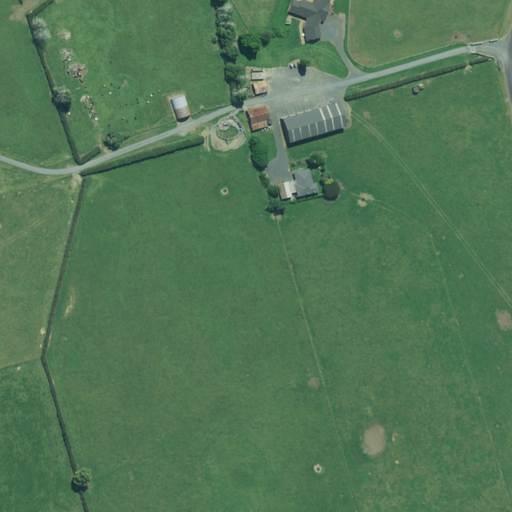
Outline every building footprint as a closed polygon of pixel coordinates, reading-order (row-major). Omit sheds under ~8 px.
[(329,0),(313,0),(312,4),(301,0),(299,0),(299,3),(292,0),(288,12),(305,18),(303,33),(305,41),(319,38),(318,25),(319,21),(322,22),(329,0)] [(267,92),(264,81),(252,84),(254,94),(267,92)] [(190,114),(183,95),(171,100),(178,119),(190,114)] [(343,127),(336,103),(280,119),(287,143),(343,127)] [(267,119),(264,106),(246,111),(251,131),(267,127),(265,120),(267,119)] [(311,184),(307,169),(293,173),(294,179),(277,184),(281,199),(291,197),(290,193),(295,192),(297,197),(317,192),(315,183),(311,184)]
